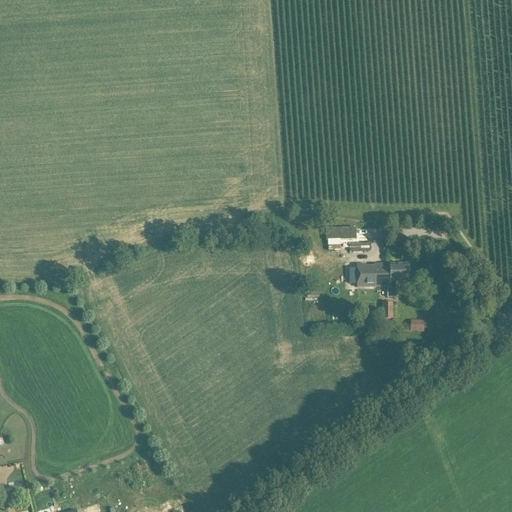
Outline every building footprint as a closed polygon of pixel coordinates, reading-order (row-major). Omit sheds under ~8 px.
[(349,244),(349,252),(369,251),(369,243),(349,244)] [(388,286),(388,297),(396,297),(395,282),(409,282),(409,264),(375,265),(374,267),(368,266),(368,265),(359,266),(358,266),(357,287),(388,286)] [(382,303),(383,319),(391,319),(391,303),(382,303)] [(337,324),(346,324),(347,316),(337,315),(337,324)] [(410,320),(409,332),(424,332),(424,320),(410,320)] [(120,511),(116,498),(68,511),(120,511)]
